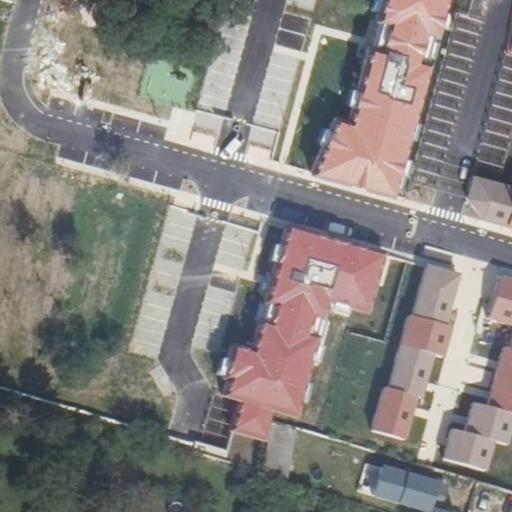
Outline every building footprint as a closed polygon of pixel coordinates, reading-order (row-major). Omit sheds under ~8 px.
[(452,0),(386,0),(374,44),(350,121),(337,117),(321,172),(394,194),(452,0)] [(511,203),(511,185),(472,175),(462,213),(507,224),(511,203)] [(391,258),(287,228),(266,299),(285,304),(277,331),(265,328),(258,353),(237,347),(228,374),(236,377),(231,392),(245,396),(234,433),(265,442),(275,406),(295,412),(316,342),(305,338),(312,313),(326,317),(330,305),(330,306),(328,314),(353,321),(355,314),(373,319),(391,258)] [(459,276),(422,265),(408,316),(445,327),(459,276)] [(511,280),(498,277),(486,321),(511,328),(511,280)] [(408,316),(406,316),(397,346),(432,356),(441,359),(450,328),(445,327),(408,316)] [(511,347),(503,345),(486,405),(511,412),(511,347)] [(432,356),(397,346),(386,388),(416,396),(421,397),(432,356)] [(386,388),(383,387),(371,430),(403,440),(416,396),(386,388)] [(511,412),(486,405),(472,401),(463,433),(494,441),(507,444),(511,425),(511,412)] [(284,481),(296,430),(270,424),(259,476),(284,481)] [(463,433),(450,429),(442,459),(486,471),(494,441),(463,433)] [(427,511),(437,483),(381,466),(371,498),(416,511),(427,511)] [(374,468),(362,467),(359,494),(370,495),(374,468)]
